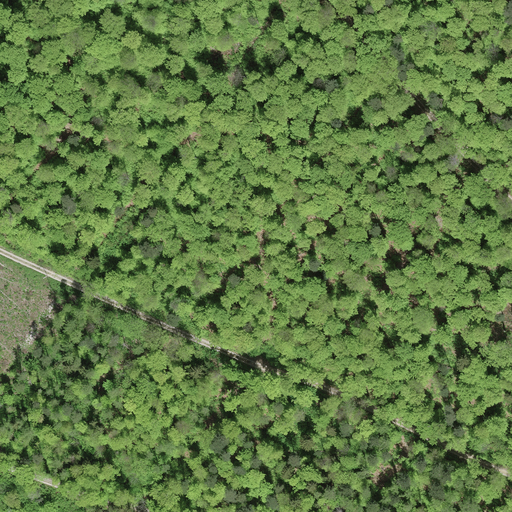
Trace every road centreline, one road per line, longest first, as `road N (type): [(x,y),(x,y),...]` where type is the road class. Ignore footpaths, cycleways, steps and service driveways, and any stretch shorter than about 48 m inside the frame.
road 1 (track): [(0,250),(511,472)]
road 2 (track): [(329,0),(511,194)]
road 3 (track): [(0,466),(118,511)]
